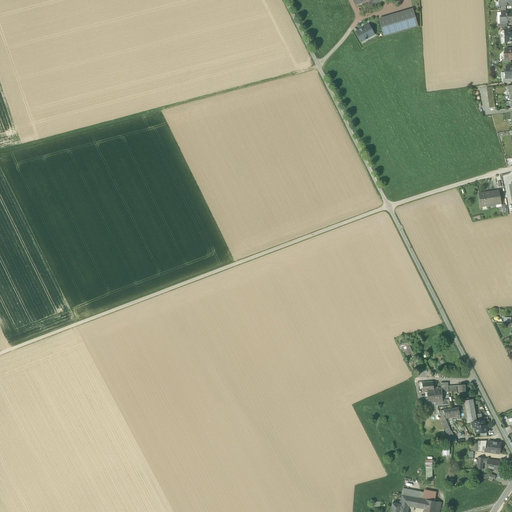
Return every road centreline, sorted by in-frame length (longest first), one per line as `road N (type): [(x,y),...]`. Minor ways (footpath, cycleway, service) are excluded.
road 1 (unclassified): [(0,353),(387,207)]
road 2 (unclassified): [(387,207),(511,450)]
road 3 (unclassified): [(284,0),(387,207)]
road 4 (unclassified): [(387,207),(511,168)]
